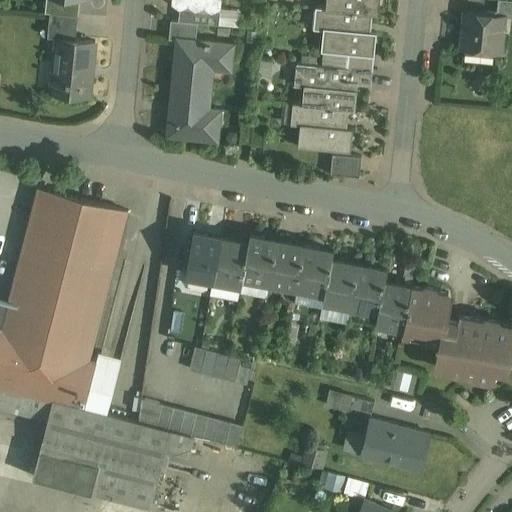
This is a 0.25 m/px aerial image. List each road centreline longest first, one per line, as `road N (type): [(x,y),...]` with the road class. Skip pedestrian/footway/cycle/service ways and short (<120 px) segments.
road 1 (residential): [(396,210),(116,158)]
road 2 (residential): [(416,0),(396,210)]
road 3 (residential): [(116,158),(130,0)]
road 4 (residential): [(511,263),(396,210)]
